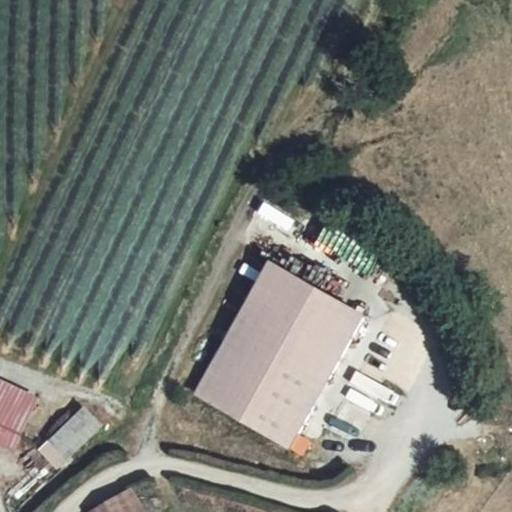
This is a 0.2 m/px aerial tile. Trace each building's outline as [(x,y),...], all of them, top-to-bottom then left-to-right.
[(405,355),(316,291),(232,411),(316,473),(405,355)] [(0,394),(0,444),(18,452),(35,408),(0,394)] [(45,437),(58,458),(105,429),(92,409),(45,437)] [(431,449),(452,415),(441,409),(420,443),(431,449)] [(131,511),(125,499),(101,511),(131,511)]
